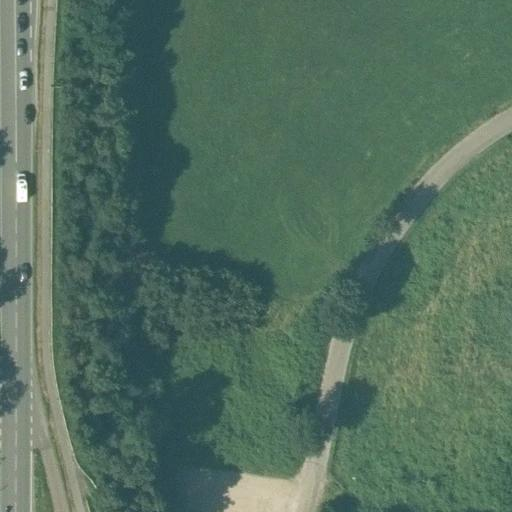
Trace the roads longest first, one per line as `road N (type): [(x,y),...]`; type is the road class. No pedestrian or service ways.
road 1 (primary): [(13,511),(15,0)]
road 2 (unclassified): [(511,120),(445,169),(372,270),(335,370),(303,511)]
